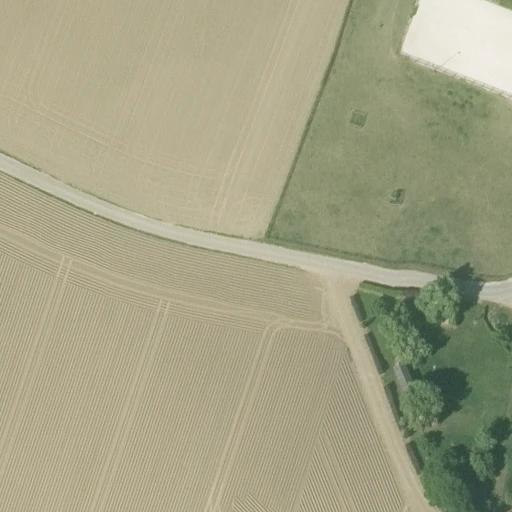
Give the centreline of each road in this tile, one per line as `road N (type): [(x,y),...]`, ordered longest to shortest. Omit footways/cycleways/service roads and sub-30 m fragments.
road 1 (unclassified): [(0,164),(142,227),(482,301),(511,296)]
road 2 (track): [(329,268),(423,511)]
